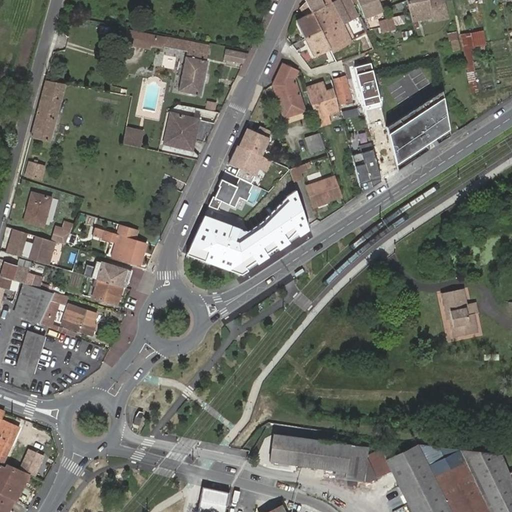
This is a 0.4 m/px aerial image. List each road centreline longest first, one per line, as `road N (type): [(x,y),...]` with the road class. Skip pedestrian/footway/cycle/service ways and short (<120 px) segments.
road 1 (tertiary): [(201,312),(511,117)]
road 2 (tertiary): [(169,293),(170,246),(288,0)]
road 3 (residential): [(56,0),(0,210)]
